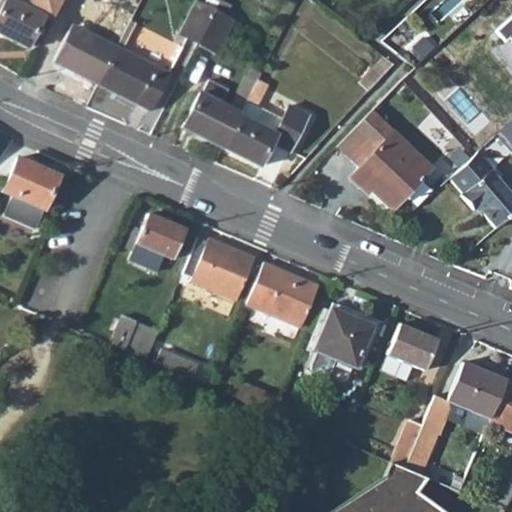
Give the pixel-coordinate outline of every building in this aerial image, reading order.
[(0,0),(0,32),(26,45),(40,14),(53,21),(63,0),(29,0),(26,7),(12,0),(0,0)] [(203,0),(197,0),(181,31),(199,40),(216,7),(203,0)] [(71,2),(43,55),(97,82),(131,18),(131,17),(121,11),(114,24),(117,26),(109,40),(90,30),(98,14),(71,2)] [(199,40),(218,50),(236,17),(216,7),(199,40)] [(122,48),(137,21),(131,18),(97,82),(149,109),(169,71),(122,48)] [(366,91),(392,62),(380,53),(355,80),(366,91)] [(206,77),(180,128),(220,148),(247,97),(261,71),(248,65),(228,107),(217,102),(226,86),(206,77)] [(288,105),(282,115),(247,97),(220,148),(257,166),(270,144),(289,153),(307,115),(288,105)] [(430,173),(371,109),(336,145),(358,168),(348,176),(360,189),(364,186),(390,212),(414,189),(430,173)] [(511,212),(511,190),(476,149),(449,174),(462,187),(457,191),(474,209),(477,206),(496,227),(511,212)] [(57,174),(16,156),(1,189),(10,193),(1,213),(34,227),(57,174)] [(430,173),(414,189),(423,199),(439,183),(430,173)] [(160,254),(170,258),(183,230),(147,214),(139,231),(134,228),(127,242),(132,243),(125,257),(153,269),(160,254)] [(189,281),(235,300),(253,258),(207,239),(189,281)] [(316,284),(263,262),(245,305),(298,326),(316,284)] [(326,370),(346,379),(369,325),(348,316),(350,310),(331,302),(310,350),(312,351),(305,367),(323,375),(326,370)] [(112,345),(149,360),(159,332),(123,317),(112,345)] [(411,366),(421,371),(432,344),(417,338),(419,333),(398,324),(389,348),(380,367),(405,379),(411,366)] [(432,344),(434,339),(419,333),(417,338),(432,344)] [(163,351),(158,364),(194,380),(200,367),(163,351)] [(423,427),(405,469),(420,475),(437,434),(440,434),(450,410),(448,403),(489,420),(505,381),(461,363),(445,402),(435,398),(423,427)] [(488,423),(511,432),(511,384),(505,381),(489,420),(488,423)] [(239,382),(233,396),(276,414),(281,402),(282,400),(239,382)] [(309,428),(314,417),(281,402),(276,414),(309,428)] [(405,469),(423,427),(408,421),(391,463),(405,469)] [(405,469),(391,463),(385,477),(333,511),(445,511),(422,495),(428,479),(420,475),(405,469)] [(488,504),(505,511),(511,498),(511,483),(508,482),(507,486),(498,482),(488,504)]
